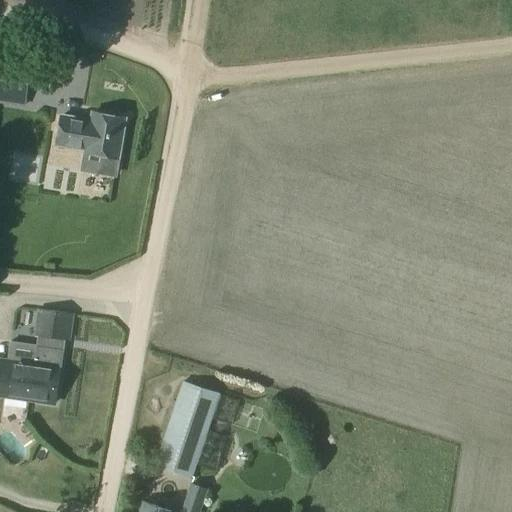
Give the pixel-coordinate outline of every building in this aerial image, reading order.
[(19,55),(0,52),(0,86),(14,89),(19,55)] [(60,115),(55,144),(84,149),(84,151),(117,157),(124,117),(91,111),(89,119),(60,115)] [(0,394),(1,395),(29,399),(54,402),(54,401),(59,364),(61,349),(65,349),(66,341),(66,338),(70,339),(73,313),(39,309),(35,334),(38,334),(36,344),(36,346),(34,364),(8,361),(6,360),(0,359),(0,394)] [(182,381),(156,465),(192,476),(219,392),(182,381)] [(191,484),(181,511),(184,511),(200,511),(208,490),(191,484)] [(168,511),(143,503),(140,511),(168,511)]
